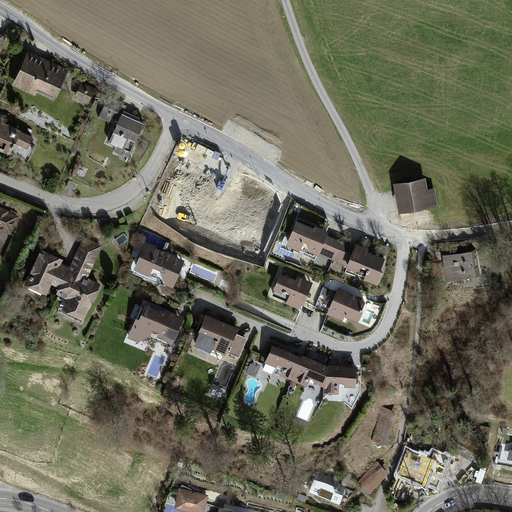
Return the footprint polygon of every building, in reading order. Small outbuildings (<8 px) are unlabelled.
[(70,69),(28,50),(13,84),(34,94),(36,89),(55,98),(70,69)] [(96,87),(81,80),(75,98),(89,104),(96,87)] [(125,106),(109,97),(100,117),(109,122),(112,117),(118,121),(109,142),(117,146),(115,152),(128,158),(146,121),(122,112),(125,106)] [(22,127),(0,117),(0,146),(29,160),(35,146),(30,143),(34,136),(21,130),(22,127)] [(224,182),(201,176),(195,203),(199,204),(194,226),(237,238),(242,219),(258,223),(259,219),(271,221),(273,214),(243,207),(243,209),(218,204),(224,182)] [(394,183),(398,210),(438,204),(436,187),(425,189),(424,179),(394,183)] [(20,215),(0,206),(0,261),(3,255),(0,253),(0,228),(12,234),(20,215)] [(314,226),(297,218),(286,244),(299,250),(303,241),(308,242),(309,250),(333,260),(341,240),(326,234),(328,229),(315,224),(314,226)] [(64,258),(42,247),(25,283),(48,293),(53,283),(59,286),(56,293),(66,298),(61,310),(85,321),(102,282),(89,276),(102,247),(83,238),(69,266),(62,263),(64,258)] [(354,245),(341,240),(333,260),(356,270),(360,265),(366,267),(363,278),(378,285),(384,269),(381,265),(385,258),(367,250),(369,247),(356,242),(354,245)] [(185,258),(143,241),(132,268),(149,275),(153,266),(161,270),(159,273),(164,284),(173,289),(185,258)] [(478,249),(443,255),(447,282),(482,274),(478,249)] [(298,273),(283,266),(271,295),(281,299),(285,292),(289,293),(286,303),(298,308),(301,302),(303,303),(314,278),(299,271),(298,273)] [(327,307),(334,288),(324,285),(317,304),(327,307)] [(352,291),(338,285),(326,313),(343,320),(344,316),(358,321),(366,301),(350,295),(352,291)] [(162,310),(144,302),(138,318),(136,316),(126,337),(137,343),(150,336),(152,331),(158,333),(156,336),(171,343),(183,316),(164,307),(162,310)] [(239,327),(205,313),(194,343),(210,351),(212,348),(226,353),(226,351),(240,356),(247,338),(236,333),(239,327)] [(279,374),(291,380),(301,354),(271,342),(264,361),(282,368),(279,374)] [(329,364),(302,353),(301,354),(291,380),(307,387),(309,381),(325,386),(329,364)] [(356,365),(329,364),(325,386),(324,392),(339,393),(339,384),(355,386),(356,365)] [(373,440),(386,444),(396,410),(383,406),(373,440)] [(489,440),(490,427),(470,424),(470,437),(489,440)] [(435,457),(407,447),(398,472),(426,483),(435,457)] [(376,460),(357,479),(369,490),(387,471),(376,460)] [(340,474),(318,466),(309,491),(340,502),(346,486),(337,483),(340,474)] [(202,511),(207,493),(179,487),(175,506),(202,511)]
